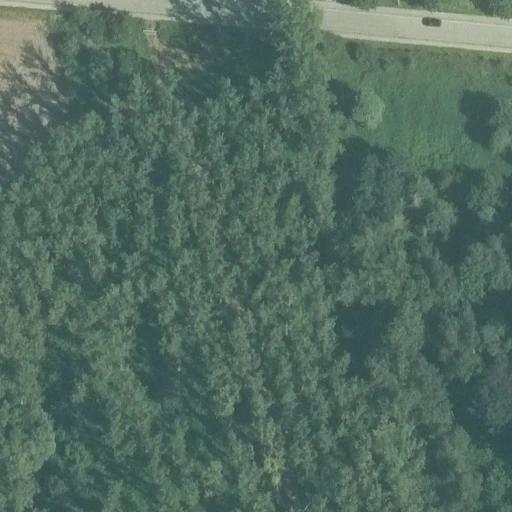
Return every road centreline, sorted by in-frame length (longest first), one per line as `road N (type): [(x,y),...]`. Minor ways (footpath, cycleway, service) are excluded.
road 1 (track): [(291,23),(418,511)]
road 2 (tertiary): [(511,44),(50,0)]
